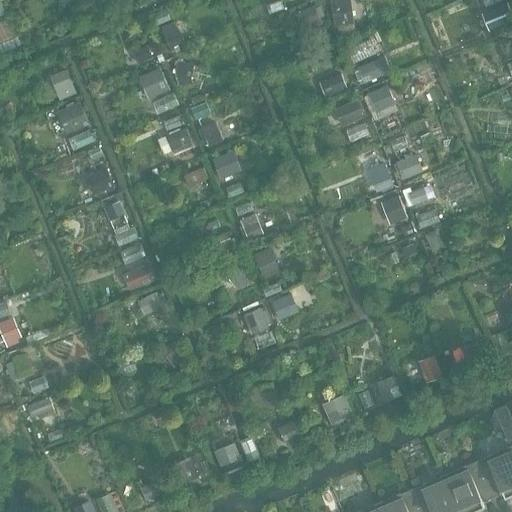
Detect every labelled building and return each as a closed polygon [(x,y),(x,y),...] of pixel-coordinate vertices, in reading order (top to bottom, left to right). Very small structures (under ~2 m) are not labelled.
[(480,13),(489,36),(511,27),(511,17),(507,4),(480,13)] [(139,79),(149,99),(170,88),(160,68),(139,79)] [(319,80),(327,99),(349,90),(341,71),(319,80)] [(367,95),(376,114),(394,105),(385,87),(367,95)] [(354,102),(336,111),(347,131),(364,121),(354,102)] [(57,115),(67,136),(89,126),(79,105),(57,115)] [(380,204),(388,226),(406,220),(398,197),(380,204)] [(126,274),(132,291),(151,284),(145,268),(126,274)] [(272,301),(280,320),(299,312),(291,294),(272,301)] [(173,343),(161,353),(173,368),(186,358),(173,343)] [(434,356),(417,363),(426,385),(443,379),(434,356)] [(395,378),(378,384),(384,403),(402,397),(395,378)] [(343,397),(323,405),(333,427),(352,419),(343,397)] [(511,416),(507,405),(495,411),(501,424),(511,419),(511,416)] [(297,421),(278,429),(286,447),(305,439),(297,421)] [(234,445),(214,453),(221,468),(240,460),(234,445)] [(511,494),(511,448),(511,446),(478,461),(494,497),(504,493),(505,497),(511,494)] [(483,502),(494,497),(478,461),(445,475),(460,511),(471,511),(485,506),(483,502)] [(460,511),(445,475),(412,489),(421,511),(460,511)] [(421,511),(412,489),(379,503),(382,511),(421,511)] [(382,511),(379,503),(358,511),(382,511)]
